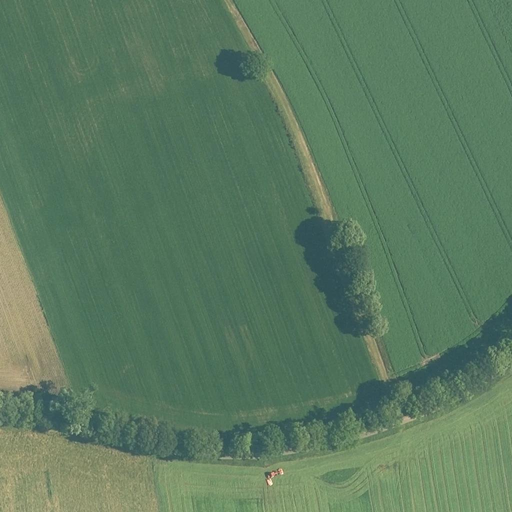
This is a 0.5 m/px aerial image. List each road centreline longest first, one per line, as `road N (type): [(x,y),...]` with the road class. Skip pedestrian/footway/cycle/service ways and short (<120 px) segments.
road 1 (unclassified): [(0,421),(193,455),(301,451),(401,423),(462,396),(511,361)]
road 2 (track): [(222,0),(284,112),(401,423)]
